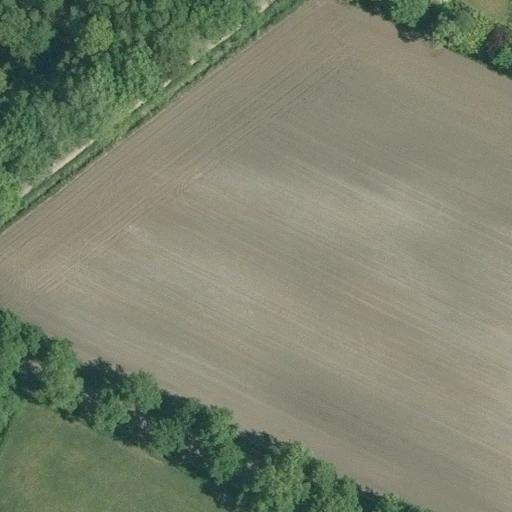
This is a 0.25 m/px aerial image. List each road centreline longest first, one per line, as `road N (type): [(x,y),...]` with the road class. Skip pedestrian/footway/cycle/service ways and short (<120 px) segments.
road 1 (unclassified): [(334,511),(0,350)]
road 2 (unclassified): [(0,212),(265,0)]
